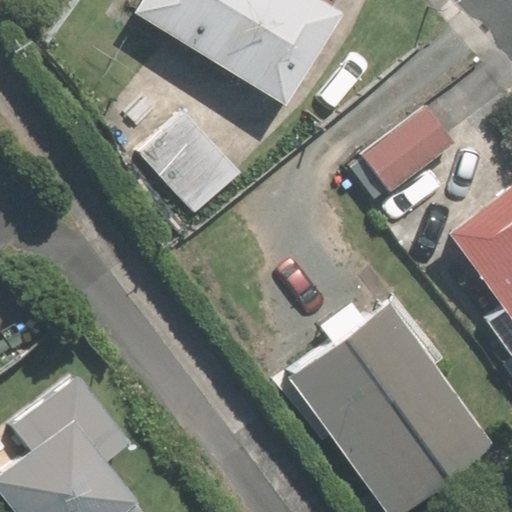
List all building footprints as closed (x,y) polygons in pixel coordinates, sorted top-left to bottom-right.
[(142,0),(135,12),(289,101),(342,10),(328,2),(329,0),(142,0)] [(181,106),(136,148),(194,210),(239,168),(181,106)] [(412,108),(346,157),(374,193),(438,144),(412,108)] [(511,341),(511,178),(496,159),(417,226),(511,341)] [(383,511),(398,511),(497,444),(396,301),(289,376),(383,511)] [(0,468),(0,490),(17,511),(126,511),(140,501),(103,454),(126,437),(70,368),(6,418),(29,445),(0,468)]
